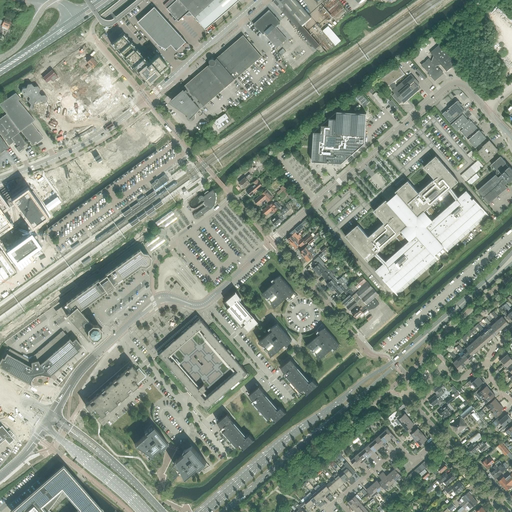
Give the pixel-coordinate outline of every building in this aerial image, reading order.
[(164,6),(178,21),(186,15),(191,16),(192,15),(206,30),(239,0),(170,0),(169,1),(164,6)] [(293,26),(295,25),(316,49),(320,45),(302,25),(311,17),(295,0),(274,0),(273,1),(291,22),(290,23),(293,26)] [(166,49),(171,45),(177,50),(186,42),(155,7),(138,22),(159,45),(166,49)] [(268,37),(277,48),(287,39),(276,27),(281,23),(269,10),(253,24),(263,35),(265,34),(268,37)] [(5,19),(2,26),(8,29),(11,22),(5,19)] [(328,26),(323,30),(322,31),(336,46),(341,41),(328,26)] [(184,113),(186,117),(186,118),(187,119),(187,120),(188,120),(188,121),(189,121),(190,121),(191,121),(192,121),(193,121),(193,120),(194,120),(194,119),(195,119),(195,118),(195,117),(195,116),(195,115),(194,114),(199,110),(199,111),(234,81),(262,57),(243,35),(226,50),(216,59),(215,60),(214,59),(213,59),(212,59),(212,58),(212,59),(211,59),(210,61),(209,61),(210,61),(209,62),(210,63),(210,64),(209,65),(205,69),(201,72),(181,89),(182,88),(183,90),(174,97),(185,110),(183,112),(184,113)] [(120,36),(112,43),(124,55),(125,57),(136,70),(137,70),(138,71),(138,72),(140,73),(139,73),(140,74),(141,75),(141,76),(142,76),(143,77),(144,79),(147,82),(148,83),(148,82),(150,81),(151,79),(152,80),(152,79),(153,78),(154,78),(154,77),(155,76),(156,76),(157,74),(157,75),(158,74),(159,73),(160,72),(161,71),(162,71),(163,69),(163,70),(164,69),(165,68),(166,67),(165,67),(167,66),(167,65),(166,65),(166,64),(157,54),(148,62),(147,60),(143,63),(140,59),(136,55),(133,51),(131,49),(127,45),(127,44),(124,41),(124,40),(120,36)] [(85,44),(70,54),(99,93),(73,112),(83,126),(116,102),(117,101),(119,99),(119,98),(120,97),(120,95),(120,93),(119,91),(119,90),(85,44)] [(431,61),(431,62),(435,66),(441,65),(446,71),(453,65),(456,63),(444,50),(439,45),(430,53),(433,56),(432,59),(431,61)] [(429,76),(430,76),(431,76),(435,81),(443,73),(440,70),(439,70),(438,70),(438,68),(436,68),(428,59),(421,65),(429,74),(429,76)] [(66,61),(18,96),(53,138),(58,134),(63,141),(77,130),(52,96),(78,76),(66,61)] [(398,68),(396,69),(380,81),(385,88),(389,85),(393,83),(404,75),(398,68)] [(421,76),(424,80),(426,78),(417,68),(415,70),(421,76)] [(393,83),(389,85),(391,87),(390,87),(391,88),(392,88),(393,88),(394,88),(394,87),(395,88),(393,90),(392,90),(394,93),(392,95),(399,104),(401,101),(403,103),(406,101),(408,99),(419,90),(420,89),(419,87),(417,85),(419,84),(411,75),(411,74),(405,79),(396,87),(396,86),(396,85),(396,84),(395,84),(395,83),(394,83),(393,83)] [(374,94),(372,95),(383,107),(386,104),(376,92),(375,93),(374,91),(372,93),(374,94)] [(356,97),(364,106),(369,101),(361,93),(356,97)] [(0,165),(13,156),(0,139),(0,135),(8,130),(29,159),(51,142),(26,108),(16,94),(0,105),(0,165)] [(388,103),(395,111),(399,108),(392,100),(388,103)] [(456,102),(442,114),(450,123),(464,110),(460,106),(461,105),(458,102),(458,101),(457,101),(456,102)] [(312,161),(341,163),(364,143),(366,113),(337,112),(314,132),(312,161)] [(213,122),(216,125),(219,129),(223,126),(221,123),(229,117),(226,113),(221,116),(216,120),(213,122)] [(486,138),(481,132),(472,121),(470,123),(463,114),(451,125),(455,129),(457,132),(462,127),(463,128),(460,131),(475,148),(486,138)] [(72,161),(44,181),(54,194),(117,149),(126,161),(144,149),(143,147),(149,143),(138,127),(133,131),(131,129),(76,168),(72,161)] [(478,151),(479,152),(478,153),(487,163),(494,157),(493,156),(498,151),(489,141),(478,151)] [(384,223),(369,237),(358,225),(345,236),(367,261),(375,254),(383,263),(377,269),(384,277),(382,278),(395,292),(436,256),(434,254),(443,246),(445,248),(486,212),(473,198),(472,199),(465,191),(458,197),(451,188),(458,181),(436,156),(423,167),(434,179),(418,193),(408,181),(395,192),(397,194),(392,198),(388,202),(386,200),(374,211),(384,223)] [(495,172),(495,175),(477,190),(489,204),(507,188),(504,185),(508,182),(509,183),(511,179),(511,169),(509,166),(508,167),(505,164),(506,163),(500,156),(491,165),(497,171),(495,172)] [(478,161),(461,176),(466,182),(484,167),(478,161)] [(239,183),(244,189),(250,183),(248,181),(252,177),(250,174),(245,178),(245,177),(239,183)] [(379,174),(377,176),(385,185),(387,183),(379,174)] [(476,174),(467,182),(471,186),(480,178),(476,174)] [(159,181),(157,179),(154,181),(155,182),(152,184),(153,185),(151,185),(154,189),(157,187),(157,188),(162,185),(161,184),(166,181),(163,177),(159,181)] [(255,185),(247,192),(251,196),(257,191),(256,190),(262,185),(257,179),(253,182),(255,185)] [(372,179),(370,181),(378,191),(381,189),(372,179)] [(281,188),(277,192),(279,194),(287,187),(284,184),(281,187),(281,188)] [(203,200),(204,202),(210,209),(211,208),(212,207),(213,206),(213,205),(214,204),(215,202),(215,201),(215,200),(216,199),(216,198),(215,197),(215,196),(215,195),(215,194),(214,192),(212,190),(203,196),(204,197),(204,198),(204,199),(203,200)] [(268,201),(273,197),(266,190),(261,194),(262,194),(254,201),(258,205),(266,199),(268,201)] [(0,245),(13,263),(14,264),(41,244),(31,230),(51,216),(34,192),(30,195),(27,192),(24,195),(22,196),(18,198),(20,200),(18,201),(16,200),(12,203),(7,197),(2,200),(0,196),(0,245)] [(210,209),(204,202),(203,203),(205,206),(195,214),(194,214),(194,215),(194,216),(194,217),(195,217),(195,218),(196,218),(197,218),(210,209)] [(276,202),(274,204),(273,203),(272,202),(264,209),(262,211),(264,212),(266,215),(269,212),(269,213),(270,213),(270,214),(271,214),(272,214),(273,213),(278,209),(281,206),(278,203),(276,202)] [(271,221),(276,226),(282,221),(279,218),(283,214),(283,215),(289,210),(288,210),(285,206),(280,211),(281,212),(274,218),(271,221)] [(158,233),(158,234),(159,235),(160,235),(161,235),(162,235),(163,235),(164,236),(165,236),(166,235),(166,234),(167,233),(167,232),(167,231),(166,230),(165,229),(178,220),(172,212),(171,211),(155,223),(159,229),(158,230),(158,231),(158,232),(158,233)] [(301,224),(293,231),(295,233),(297,232),(303,227),(301,224)] [(292,244),(300,236),(299,235),(298,236),(295,233),(293,231),(288,236),(290,238),(288,239),(288,240),(289,242),(290,242),(292,244)] [(158,234),(145,243),(151,252),(168,241),(165,236),(164,236),(163,235),(162,235),(161,235),(160,235),(159,235),(158,234)] [(304,240),(306,243),(313,237),(310,234),(304,240)] [(302,238),(300,236),(292,244),(293,245),(293,246),(294,248),(295,248),(296,248),(301,244),(303,246),(306,243),(302,238)] [(0,280),(14,271),(10,265),(13,263),(0,245),(0,280)] [(309,245),(300,252),(302,254),(301,255),(301,256),(302,257),(303,258),(304,257),(312,250),(313,249),(310,247),(309,245)] [(66,303),(71,310),(78,310),(108,288),(108,289),(109,289),(110,289),(110,288),(111,288),(111,287),(111,286),(140,265),(145,266),(149,263),(150,258),(147,254),(143,253),(140,249),(66,303)] [(312,250),(304,257),(305,258),(304,259),(307,262),(313,257),(316,254),(312,250)] [(316,258),(318,260),(325,253),(323,251),(322,252),(318,256),(316,258)] [(344,262),(350,269),(354,266),(347,259),(344,262)] [(313,269),(316,272),(322,267),(317,261),(313,265),(315,267),(313,269)] [(321,274),(325,278),(332,272),(330,269),(329,270),(324,265),(322,267),(316,272),(319,276),(321,274)] [(326,284),(329,288),(338,280),(333,275),(334,274),(332,272),(325,278),(328,282),(326,284)] [(297,296),(294,292),(295,292),(294,292),(280,276),(280,275),(274,279),(274,280),(276,282),(262,293),(268,298),(271,301),(274,308),(275,308),(274,308),(288,296),(291,300),(298,296),(298,295),(297,296)] [(352,296),(355,300),(356,301),(357,301),(358,303),(358,302),(363,308),(365,306),(368,310),(369,310),(371,309),(372,307),(373,306),(375,308),(374,307),(379,304),(374,298),(378,294),(366,281),(362,276),(353,284),(359,290),(354,294),(352,296)] [(348,287),(340,279),(338,280),(329,288),(332,291),(334,289),(339,295),(348,287)] [(351,290),(354,294),(359,290),(353,284),(349,287),(351,290)] [(228,308),(241,323),(242,322),(249,330),(259,321),(254,316),(253,317),(238,300),(241,297),(236,291),(236,292),(227,300),(231,305),(228,308)] [(345,306),(346,306),(350,302),(351,303),(355,300),(352,296),(351,295),(348,298),(347,297),(341,302),(345,306)] [(350,302),(346,306),(347,306),(346,307),(350,311),(356,305),(358,308),(352,313),(353,315),(353,316),(355,318),(355,317),(356,318),(359,315),(359,316),(363,313),(363,314),(368,310),(365,306),(363,308),(358,302),(358,303),(357,301),(356,301),(355,300),(351,303),(350,302)] [(92,325),(78,310),(71,310),(66,315),(86,338),(88,340),(88,339),(89,338),(91,337),(96,337),(100,334),(100,333),(101,333),(102,333),(102,332),(102,331),(102,330),(101,330),(100,329),(97,325),(92,325)] [(244,369),(198,316),(157,352),(194,394),(206,409),(247,373),(244,369)] [(502,316),(498,320),(505,327),(507,326),(507,325),(509,324),(506,321),(508,319),(507,318),(506,317),(505,316),(503,317),(502,316)] [(498,320),(495,323),(501,330),(503,328),(504,329),(504,328),(505,327),(498,320)] [(271,327),(271,328),(272,329),(259,341),(265,346),(268,349),(271,356),(272,356),(271,355),(285,344),(286,346),(287,346),(292,340),(291,340),(277,324),(278,324),(277,323),(271,327)] [(332,348),(335,350),(339,344),(339,343),(325,327),(322,324),(322,323),(317,329),(320,333),(307,345),(306,345),(313,350),(315,352),(319,360),(319,359),(332,348)] [(495,323),(491,326),(498,334),(502,331),(501,330),(495,323)] [(491,326),(488,329),(494,336),(496,335),(498,334),(491,326)] [(488,329),(484,332),(491,340),(495,337),(488,329)] [(0,364),(30,381),(31,382),(31,381),(31,380),(32,380),(32,379),(32,378),(33,378),(33,377),(34,376),(35,376),(36,375),(37,375),(38,375),(39,374),(41,374),(43,374),(44,374),(45,375),(47,375),(48,374),(81,345),(76,339),(72,335),(70,337),(69,338),(62,330),(29,359),(9,349),(4,359),(2,358),(0,361),(0,364)] [(484,332),(480,335),(487,343),(489,341),(489,342),(491,340),(484,332)] [(479,337),(477,339),(484,346),(485,345),(487,343),(480,335),(479,334),(477,335),(479,337)] [(473,338),(472,340),(473,342),(480,349),(482,347),(482,348),(484,346),(477,339),(475,340),(473,338)] [(471,343),(470,345),(477,353),(478,351),(480,349),(473,342),(472,340),(470,341),(471,343)] [(470,345),(466,348),(467,350),(468,350),(473,355),(475,354),(477,353),(470,345)] [(463,350),(462,351),(464,353),(471,361),(475,358),(473,356),(473,355),(468,350),(467,350),(466,348),(463,350)] [(499,361),(503,365),(511,358),(506,352),(502,355),(504,357),(499,361)] [(464,353),(460,356),(467,364),(469,362),(469,363),(471,361),(464,353)] [(460,356),(457,359),(464,367),(465,366),(467,364),(460,356)] [(503,365),(506,368),(511,362),(511,359),(511,358),(511,356),(511,358),(503,365)] [(312,379),(310,381),(309,382),(294,365),(296,364),(291,359),(281,367),(288,375),(286,376),(300,391),(303,388),(307,393),(306,394),(318,384),(318,383),(317,384),(312,379)] [(457,359),(453,363),(460,370),(462,368),(462,369),(464,367),(457,359)] [(132,366),(133,365),(130,361),(85,399),(86,400),(86,399),(86,402),(88,405),(93,410),(94,408),(101,416),(136,386),(135,385),(145,376),(139,369),(137,371),(132,366)] [(472,378),(467,383),(470,386),(473,384),(476,388),(484,380),(480,375),(476,379),(474,377),(472,378)] [(437,394),(429,401),(430,403),(430,404),(431,406),(432,405),(433,406),(437,402),(440,405),(444,402),(439,397),(441,396),(439,393),(445,388),(443,385),(441,383),(434,390),(435,391),(437,394)] [(281,407),(278,410),(263,393),(264,391),(259,386),(249,395),(256,402),(255,403),(268,419),(272,416),(276,420),(274,421),(275,422),(287,411),(286,411),(286,412),(281,407)] [(476,392),(474,393),(480,400),(483,397),(491,390),(487,386),(484,388),(482,386),(476,392)] [(483,401),(487,405),(488,405),(494,400),(492,398),(495,395),(491,390),(483,397),(485,399),(483,401)] [(445,401),(448,405),(454,400),(452,396),(445,401)] [(490,407),(492,410),(499,403),(495,398),(494,400),(488,405),(487,405),(486,407),(488,409),(490,407)] [(499,403),(492,410),(494,412),(492,413),(496,418),(502,413),(500,410),(503,408),(499,403)] [(443,408),(438,412),(444,419),(453,411),(450,408),(447,405),(443,408)] [(471,405),(460,415),(463,418),(470,413),(473,410),(475,408),(471,405)] [(471,415),(476,421),(479,418),(474,412),(471,415)] [(395,417),(402,424),(409,418),(404,413),(402,415),(400,413),(395,417)] [(237,446),(239,445),(240,443),(244,448),(243,449),(255,439),(254,439),(249,434),(247,436),(246,437),(231,420),(232,419),(228,414),(218,422),(224,430),(223,431),(237,446)] [(498,418),(493,422),(496,426),(500,422),(504,426),(499,430),(501,432),(503,430),(509,425),(507,423),(511,420),(511,419),(508,414),(507,415),(507,414),(500,420),(498,418)] [(460,417),(450,425),(458,434),(467,426),(465,423),(460,417)] [(402,424),(408,431),(413,427),(411,425),(413,423),(409,418),(402,424)] [(134,444),(141,448),(143,451),(147,458),(159,448),(160,446),(162,448),(164,447),(169,444),(168,444),(167,442),(153,426),(151,424),(152,424),(151,424),(145,432),(146,434),(135,444),(134,444)] [(509,433),(511,435),(511,433),(511,425),(511,426),(509,424),(509,425),(503,430),(507,434),(509,433)] [(0,443),(5,439),(9,443),(14,439),(12,437),(14,435),(11,432),(9,434),(2,425),(0,426),(0,443)] [(408,431),(415,439),(422,433),(417,427),(415,429),(413,427),(408,431)] [(387,428),(382,433),(388,440),(391,437),(395,441),(397,439),(387,428)] [(382,433),(377,437),(386,448),(388,446),(385,443),(388,440),(382,433)] [(422,433),(415,439),(421,446),(426,442),(424,440),(426,438),(422,433)] [(377,437),(371,442),(378,449),(381,447),(384,450),(386,448),(377,437)] [(371,442),(366,447),(376,457),(378,456),(375,452),(378,449),(371,442)] [(475,442),(469,447),(473,453),(479,448),(482,452),(487,447),(489,445),(487,442),(485,444),(484,444),(482,442),(478,445),(475,442)] [(497,446),(505,455),(507,454),(509,452),(501,443),(497,446)] [(174,463),(173,464),(179,467),(183,473),(186,478),(198,468),(201,471),(210,466),(210,465),(209,466),(206,462),(207,462),(206,462),(192,446),(192,445),(192,446),(191,444),(189,445),(186,450),(187,452),(174,463)] [(366,447),(361,451),(367,458),(370,456),(373,460),(376,457),(366,447)] [(361,451),(356,456),(365,467),(367,465),(364,461),(367,458),(361,451)] [(365,467),(356,456),(350,460),(357,468),(360,465),(363,469),(365,467)] [(485,466),(487,468),(490,466),(491,467),(494,465),(492,463),(494,462),(490,457),(487,460),(486,459),(482,463),(485,466)] [(491,473),(495,478),(506,469),(499,461),(496,464),(492,468),(494,470),(491,473)] [(341,469),(343,471),(349,478),(356,472),(346,462),(344,464),(345,466),(341,469)] [(437,468),(433,472),(435,474),(439,470),(441,473),(447,467),(448,466),(445,464),(443,462),(437,468)] [(395,469),(389,473),(396,480),(401,476),(398,472),(400,470),(394,463),(391,465),(395,469)] [(54,471),(46,479),(44,481),(41,483),(12,508),(9,510),(10,511),(101,511),(103,510),(63,464),(57,469),(55,468),(54,471)] [(343,471),(339,475),(345,482),(349,478),(343,471)] [(333,476),(335,478),(341,485),(345,482),(339,475),(337,472),(333,476)] [(383,472),(381,474),(390,485),(396,480),(389,473),(386,476),(383,472)] [(456,477),(451,472),(448,475),(445,472),(437,480),(440,484),(442,482),(443,484),(445,482),(447,485),(456,477)] [(503,476),(498,481),(502,486),(511,477),(511,473),(510,475),(505,479),(503,476)] [(379,482),(383,487),(385,489),(390,485),(381,474),(379,476),(382,480),(379,482)] [(511,477),(502,486),(506,491),(511,486),(511,485),(511,477)] [(335,478),(331,482),(337,489),(341,485),(335,478)] [(372,481),(370,483),(378,492),(383,487),(379,482),(377,480),(374,483),(372,481)] [(331,482),(327,485),(326,485),(331,491),(333,493),(337,489),(331,482)] [(450,486),(446,490),(449,495),(453,492),(455,494),(456,494),(457,494),(465,488),(460,482),(452,488),(450,486)] [(325,483),(320,487),(327,494),(331,491),(326,485),(327,485),(325,483)] [(378,492),(370,483),(368,485),(369,487),(366,489),(372,496),(378,492)] [(314,488),(316,491),(323,498),(327,494),(320,487),(318,485),(314,488)] [(316,491),(312,494),(319,501),(323,498),(316,491)] [(464,501),(461,504),(462,506),(473,497),(471,495),(472,494),(472,493),(470,492),(469,491),(468,492),(464,496),(461,498),(464,501)] [(312,494),(308,498),(315,505),(319,501),(312,494)] [(349,506),(351,509),(359,501),(355,496),(348,502),(350,505),(349,506)] [(462,506),(458,510),(459,511),(460,511),(464,509),(464,508),(467,505),(470,509),(473,506),(477,502),(473,497),(462,506)] [(300,505),(301,507),(302,506),(306,503),(310,508),(315,505),(308,498),(300,505)] [(354,510),(356,511),(357,511),(364,507),(359,501),(351,509),(353,511),(354,510)] [(304,511),(305,511),(301,507),(300,505),(297,502),(293,505),(296,509),(292,511),(304,511)]
